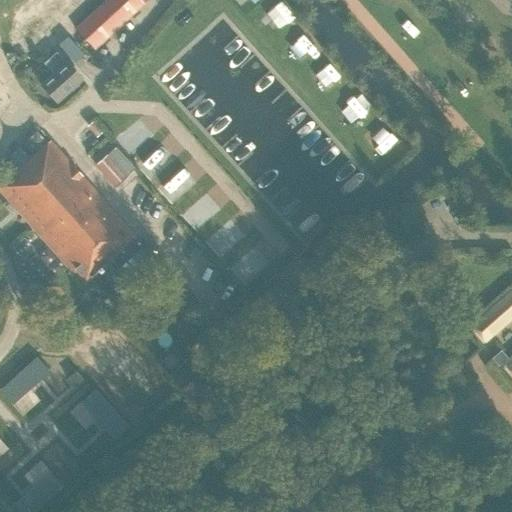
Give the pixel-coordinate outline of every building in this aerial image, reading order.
[(22,0),(46,35),(75,16),(64,0),(22,0)] [(94,48),(144,4),(140,0),(106,0),(76,27),(94,48)] [(492,0),(464,0),(457,7),(473,25),(496,3),(492,0)] [(383,4),(369,16),(382,31),(396,18),(383,4)] [(390,38),(403,52),(423,33),(410,19),(390,38)] [(487,35),(495,47),(511,35),(511,25),(509,20),(487,35)] [(162,35),(175,48),(187,34),(174,22),(162,35)] [(61,103),(85,82),(64,59),(63,60),(55,51),(43,63),(52,74),(55,71),(59,76),(47,88),(61,103)] [(446,102),(455,95),(442,78),(433,85),(446,102)] [(473,95),(454,105),(462,121),(481,111),(473,95)] [(486,141),(495,152),(508,140),(498,130),(486,141)] [(0,181),(0,191),(69,269),(70,268),(83,283),(90,276),(108,296),(124,282),(106,261),(135,236),(48,139),(0,181)] [(113,186),(133,168),(114,147),(94,165),(113,186)] [(511,371),(511,301),(473,334),(508,375),(511,371)] [(103,333),(117,350),(133,337),(119,320),(103,333)] [(139,369),(151,383),(167,370),(155,356),(139,369)] [(34,364),(21,373),(35,393),(48,384),(34,364)] [(11,403),(24,395),(15,380),(2,388),(11,403)] [(110,421),(122,406),(112,398),(100,413),(110,421)] [(58,455),(45,464),(54,478),(68,470),(58,455)]
